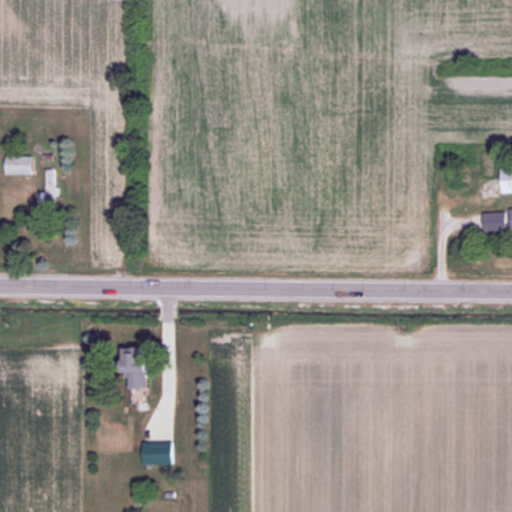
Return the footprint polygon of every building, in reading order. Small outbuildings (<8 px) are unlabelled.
[(35,175),(35,156),(8,156),(8,175),(35,175)] [(511,167),(502,168),(502,193),(511,192),(511,167)] [(477,168),(463,168),(463,187),(477,187),(477,168)] [(40,192),(40,202),(47,202),(47,210),(56,210),(56,169),(46,169),(46,192),(40,192)] [(511,209),(485,211),(486,232),(511,230),(511,209)] [(132,347),(132,387),(151,387),(151,347),(132,347)]
